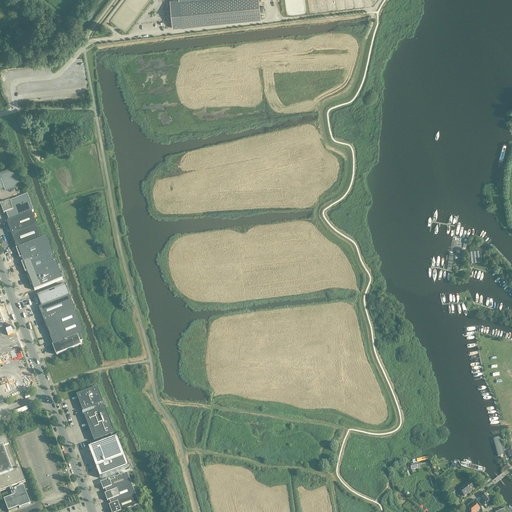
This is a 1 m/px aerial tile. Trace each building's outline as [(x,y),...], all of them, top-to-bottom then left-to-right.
[(175,0),(170,1),(172,28),(261,19),(259,0),(175,0)] [(17,25),(18,24),(16,22),(13,26),(17,29),(15,31),(23,37),(26,32),(17,25)] [(0,170),(0,175),(0,176),(3,185),(5,190),(23,183),(16,164),(0,170)] [(13,211),(6,213),(9,221),(32,212),(33,212),(27,195),(10,202),(13,211)] [(10,202),(0,205),(4,214),(6,213),(13,211),(10,202)] [(32,212),(9,221),(7,222),(8,226),(6,227),(8,232),(10,231),(12,236),(37,226),(32,212)] [(37,226),(12,236),(17,249),(42,239),(37,226)] [(16,249),(20,259),(22,258),(23,262),(52,251),(47,238),(42,239),(17,249),(16,249)] [(482,261),(482,259),(481,251),(483,251),(482,244),(480,245),(477,245),(470,246),(470,251),(472,262),(482,261)] [(52,251),(23,262),(21,263),(25,273),(27,272),(29,276),(57,265),(52,251)] [(455,254),(449,253),(447,270),(454,270),(455,254)] [(57,265),(29,276),(27,277),(30,287),(32,286),(34,290),(63,280),(57,265)] [(37,296),(41,307),(69,296),(65,285),(37,296)] [(41,307),(39,308),(44,322),(75,310),(69,296),(41,307)] [(75,310),(44,322),(48,333),(47,333),(49,339),(50,338),(53,345),(76,336),(80,335),(84,334),(75,310)] [(80,335),(76,336),(53,345),(55,349),(54,350),(55,351),(57,355),(80,346),(78,342),(82,341),(80,335)] [(97,388),(77,396),(82,411),(84,411),(84,412),(82,412),(83,415),(85,414),(85,415),(105,408),(103,403),(97,388)] [(105,408),(85,415),(84,416),(94,441),(114,434),(105,408)] [(118,437),(88,448),(100,479),(129,468),(118,437)] [(506,455),(501,437),(492,440),(497,458),(506,455)] [(465,463),(464,467),(485,472),(486,469),(465,463)] [(127,473),(101,483),(103,490),(105,490),(107,494),(131,484),(127,473)] [(495,474),(497,477),(501,481),(503,484),(504,484),(504,483),(502,481),(498,476),(496,473),(495,473),(495,474)] [(474,489),(469,482),(459,490),(464,497),(474,489)] [(131,484),(107,494),(105,494),(107,501),(109,501),(111,505),(136,496),(131,484)] [(443,489),(446,493),(450,498),(452,496),(452,494),(455,491),(453,488),(448,491),(445,487),(443,489)] [(486,494),(481,498),(484,501),(482,503),(485,507),(488,505),(487,504),(488,504),(488,503),(491,500),(486,494)] [(136,496),(111,505),(109,506),(111,511),(119,511),(139,505),(136,496)] [(469,511),(476,511),(480,509),(475,503),(468,509),(469,511)]
